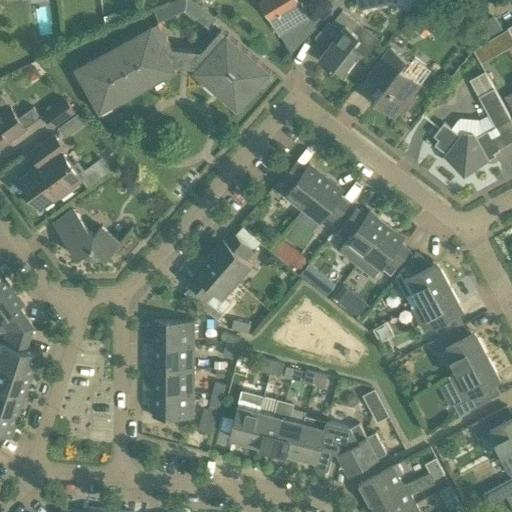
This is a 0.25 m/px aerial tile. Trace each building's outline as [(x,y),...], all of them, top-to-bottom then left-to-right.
[(218,19),(192,0),(176,0),(154,10),(159,21),(185,9),(210,29),(218,19)] [(298,0),(261,0),(260,1),(280,36),(291,54),(313,31),(307,20),(309,19),(298,0)] [(420,33),(432,17),(427,13),(432,7),(424,1),(419,7),(406,23),(420,33)] [(363,60),(373,46),(353,31),(359,24),(342,10),(331,24),(340,31),(319,59),(331,68),(335,68),(343,74),(358,56),(363,60)] [(104,15),(106,29),(122,22),(120,13),(104,15)] [(493,35),(503,30),(494,15),(485,21),(493,35)] [(201,50),(172,47),(158,21),(74,67),(99,112),(100,112),(101,114),(102,113),(101,111),(176,70),(174,66),(181,66),(180,70),(184,71),(188,71),(189,67),(195,68),(192,71),(237,110),(271,71),(221,28),(201,50)] [(511,45),(511,35),(508,28),(487,41),(474,49),(481,63),(511,45)] [(404,113),(415,98),(411,95),(420,83),(404,71),(410,63),(390,47),(374,68),(389,80),(373,101),(394,117),(399,110),(404,113)] [(487,75),(472,83),(479,96),(494,88),(487,75)] [(495,127),(511,118),(494,88),(479,96),(478,96),(495,127)] [(17,117),(9,107),(1,94),(0,94),(0,145),(40,117),(32,106),(17,117)] [(53,128),(76,111),(65,96),(43,113),(53,128)] [(65,137),(85,123),(78,113),(58,127),(65,137)] [(460,135),(444,122),(433,136),(438,139),(434,144),(446,154),(444,156),(461,169),(469,170),(488,160),(487,157),(500,150),(489,130),(476,137),(474,134),(462,133),(460,135)] [(39,210),(81,180),(62,153),(65,151),(54,135),(29,153),(38,165),(17,180),(39,210)] [(77,175),(81,180),(82,179),(87,187),(111,170),(102,157),(77,175)] [(302,207),(325,177),(308,164),(304,168),(295,161),(280,180),(289,187),(285,194),(302,207)] [(325,177),(302,207),(320,221),(325,215),(334,222),(349,203),(339,196),(343,191),(325,177)] [(356,264),(386,224),(368,211),(365,215),(355,208),(336,233),(346,240),(345,241),(346,241),(339,250),(356,264)] [(92,237),(73,210),(53,224),(71,249),(74,247),(82,258),(85,260),(89,261),(93,261),(96,260),(100,258),(102,256),(105,259),(132,228),(131,227),(119,242),(101,226),(92,237)] [(386,224),(356,264),(374,277),(381,267),(390,274),(395,269),(409,250),(400,243),(404,238),(386,224)] [(208,256),(236,281),(251,264),(245,259),(253,250),(235,235),(227,243),(222,240),(208,256)] [(407,297),(416,292),(421,301),(450,286),(441,269),(436,272),(431,265),(415,252),(395,276),(407,297)] [(291,259),(291,265),(296,268),(302,267),(306,263),(305,257),(301,253),(295,254),(291,259)] [(222,296),(236,281),(208,256),(193,273),(197,277),(190,286),(208,302),(222,313),(231,303),(222,296)] [(309,263),(300,274),(306,279),(315,268),(309,263)] [(0,293),(10,287),(0,272),(0,293)] [(338,299),(357,315),(367,302),(348,286),(338,299)] [(440,336),(463,324),(458,314),(463,311),(450,286),(421,301),(430,317),(426,320),(430,328),(435,326),(440,336)] [(0,323),(6,331),(33,328),(19,308),(23,305),(10,287),(0,293),(0,323)] [(153,344),(193,344),(193,320),(153,320),(153,344)] [(458,371),(488,355),(478,338),(472,341),(463,324),(440,336),(445,346),(441,348),(446,357),(450,355),(458,371)] [(0,349),(0,365),(31,376),(38,355),(25,350),(33,328),(6,331),(0,349)] [(226,344),(235,347),(238,335),(229,333),(226,344)] [(193,369),(193,344),(153,344),(153,368),(193,369)] [(232,358),(235,347),(226,344),(223,355),(232,358)] [(497,386),(503,383),(488,355),(458,371),(449,376),(461,400),(454,404),(461,415),(500,393),(497,386)] [(271,373),(274,359),(263,357),(260,370),(271,373)] [(274,359),(271,373),(281,375),(284,362),(274,359)] [(0,388),(24,396),(31,376),(0,365),(0,388)] [(292,379),(295,368),(287,366),(284,377),(292,379)] [(193,393),(193,369),(153,368),(153,393),(193,393)] [(295,368),(292,379),(300,381),(303,370),(295,368)] [(314,384),(317,371),(307,368),(303,382),(314,384)] [(317,371),(314,384),(324,387),(327,374),(317,371)] [(210,406),(219,409),(225,385),(216,382),(210,406)] [(0,411),(17,417),(24,396),(0,388),(0,411)] [(375,389),(363,395),(372,413),(384,407),(375,389)] [(193,417),(193,393),(153,393),(153,417),(193,417)] [(273,449),(285,401),(278,399),(274,416),(260,412),(259,412),(251,443),(273,449)] [(259,412),(260,412),(261,408),(260,406),(257,403),(246,400),(242,400),(239,402),(237,406),(228,437),(251,443),(259,412)] [(295,455),(303,423),(290,420),(294,403),(285,401),(273,449),(295,455)] [(503,453),(511,447),(511,414),(507,405),(472,424),(478,436),(486,432),(490,439),(494,437),(503,453)] [(212,433),(219,409),(210,406),(209,408),(205,407),(199,429),(212,433)] [(389,415),(384,407),(372,413),(377,422),(389,415)] [(0,411),(0,445),(7,437),(10,438),(17,417),(0,411)] [(324,429),(326,421),(306,416),(304,423),(303,423),(295,455),(316,460),(325,429),(324,429)] [(366,436),(359,423),(350,427),(326,421),(324,429),(325,429),(316,460),(315,462),(316,464),(316,465),(317,467),(318,468),(320,469),(322,469),(324,468),(325,468),(326,467),(328,465),(332,450),(337,451),(337,452),(357,442),(357,441),(366,436)] [(357,442),(337,452),(348,473),(377,458),(366,436),(357,441),(357,442)] [(511,447),(503,453),(511,468),(507,470),(511,477),(497,485),(503,497),(506,496),(511,492),(511,447)] [(429,472),(440,466),(436,458),(425,464),(429,472)] [(369,504),(405,485),(404,484),(402,485),(397,476),(404,473),(398,463),(358,484),(369,504)] [(440,466),(429,472),(433,479),(444,473),(440,466)] [(375,511),(398,511),(415,504),(410,494),(418,489),(413,480),(405,485),(369,504),(371,503),(375,511)] [(453,508),(460,504),(456,496),(445,501),(450,510),(453,508)] [(453,508),(455,511),(469,511),(465,501),(460,504),(453,508)]
